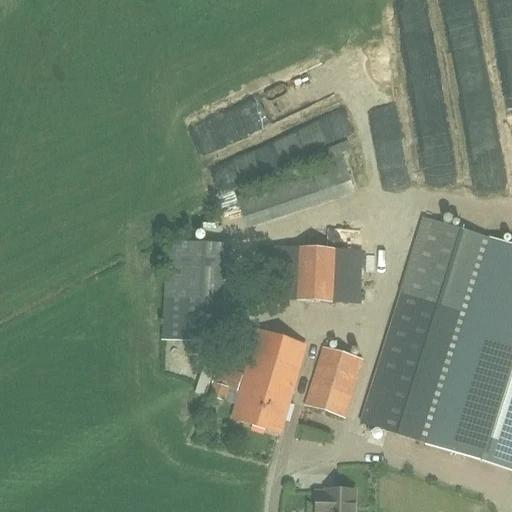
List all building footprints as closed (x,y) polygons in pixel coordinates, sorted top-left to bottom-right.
[(200,153),(346,95),(334,66),(188,124),(200,153)] [(279,164),(346,137),(337,114),(270,141),(279,164)] [(246,228),(356,197),(344,152),(352,150),(350,141),(325,148),(330,162),(235,189),(246,228)] [(511,245),(504,243),(423,218),(402,292),(360,424),(437,448),(511,473),(511,245)] [(166,243),(164,342),(228,344),(231,244),(166,243)] [(361,253),(271,248),(268,300),(358,305),(361,253)] [(252,356),(237,406),(233,421),(280,435),(307,348),(244,329),(237,352),(252,356)] [(343,419),(362,361),(323,349),(305,406),(343,419)] [(209,399),(234,403),(241,365),(203,359),(197,394),(210,396),(209,399)] [(353,511),(353,492),(326,492),(326,494),(316,493),(315,511),(353,511)]
